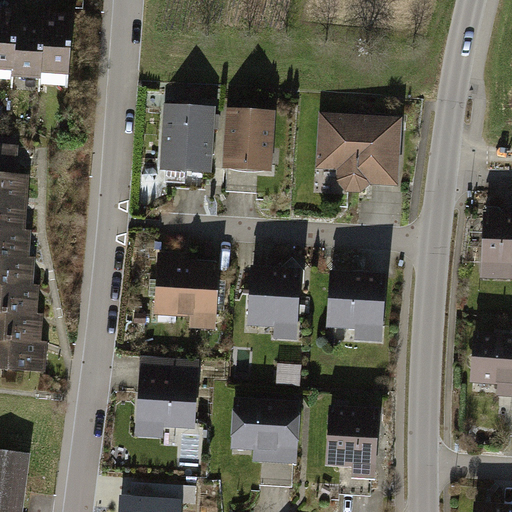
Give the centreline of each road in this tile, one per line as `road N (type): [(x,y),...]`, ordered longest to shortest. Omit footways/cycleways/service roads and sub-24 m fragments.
road 1 (residential): [(134,0),(81,511)]
road 2 (residential): [(441,245),(163,231)]
road 3 (tertiary): [(432,467),(441,245)]
road 4 (tertiary): [(447,185),(474,0)]
